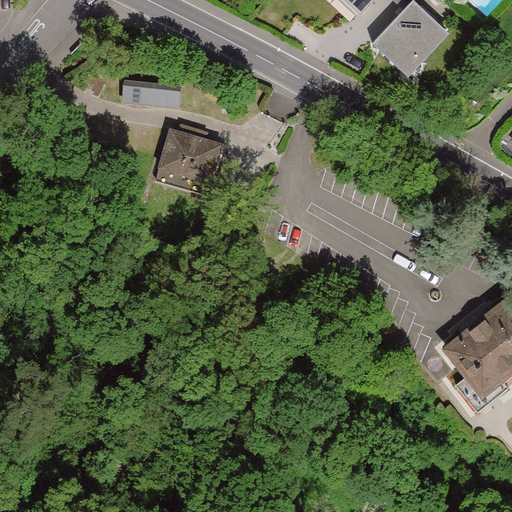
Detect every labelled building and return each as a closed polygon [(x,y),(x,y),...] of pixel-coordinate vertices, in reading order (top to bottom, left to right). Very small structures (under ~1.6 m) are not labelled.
[(343,0),(359,15),(373,0),(343,0)] [(414,0),(373,45),(410,78),(450,34),(414,0)] [(146,80),(117,70),(108,95),(137,106),(146,80)] [(105,83),(92,77),(86,90),(99,96),(105,83)] [(225,143),(168,127),(166,135),(143,129),(136,154),(160,161),(154,179),(211,195),(225,143)] [(479,396),(511,369),(511,307),(504,298),(441,348),(460,371),(479,396)]
